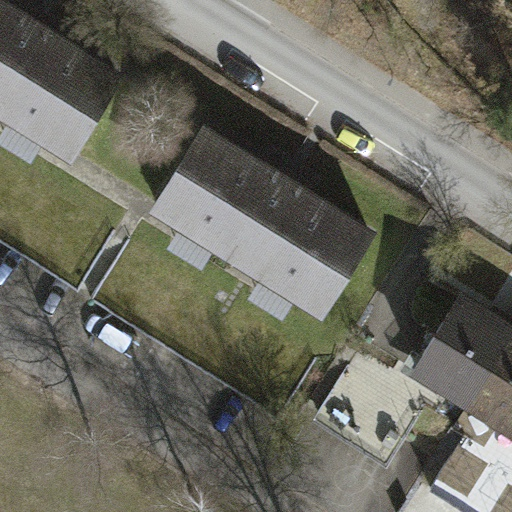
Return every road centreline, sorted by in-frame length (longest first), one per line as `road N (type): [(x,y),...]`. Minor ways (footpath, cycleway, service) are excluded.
road 1 (residential): [(185,0),(511,205)]
road 2 (residential): [(0,324),(298,511)]
